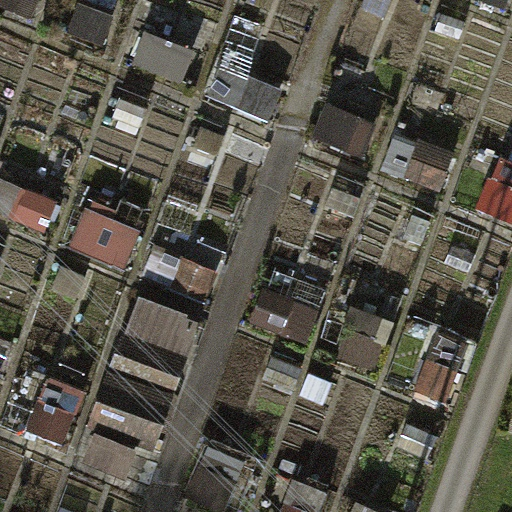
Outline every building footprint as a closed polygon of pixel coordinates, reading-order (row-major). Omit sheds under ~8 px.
[(511,0),(475,0),(511,14),(511,13),(511,0)] [(333,115),(325,143),(371,156),(379,128),(333,115)] [(449,191),(460,163),(425,150),(415,178),(449,191)] [(482,212),(511,223),(511,163),(503,160),(482,212)] [(84,255),(135,269),(145,233),(95,219),(84,255)] [(314,341),(323,312),(270,297),(261,326),(314,341)] [(181,360),(124,339),(94,420),(140,437),(138,442),(153,448),(167,409),(163,407),(181,360)] [(99,439),(90,461),(123,473),(131,452),(99,439)]
